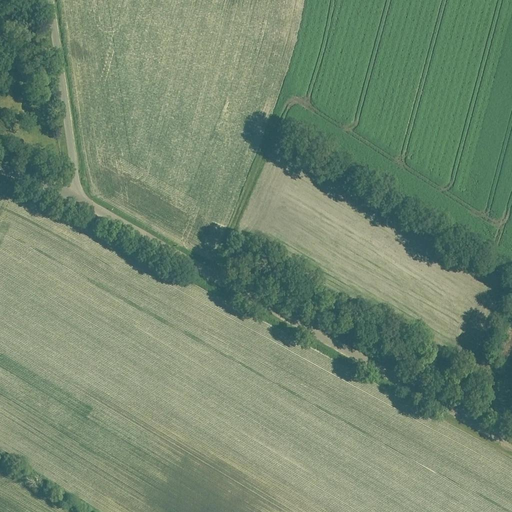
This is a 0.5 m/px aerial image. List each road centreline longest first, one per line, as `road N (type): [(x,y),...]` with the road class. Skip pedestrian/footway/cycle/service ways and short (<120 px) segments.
road 1 (residential): [(78,199),(511,446)]
road 2 (residential): [(49,0),(78,199)]
